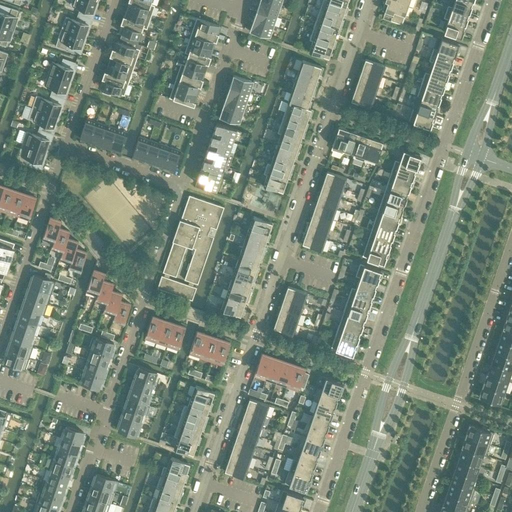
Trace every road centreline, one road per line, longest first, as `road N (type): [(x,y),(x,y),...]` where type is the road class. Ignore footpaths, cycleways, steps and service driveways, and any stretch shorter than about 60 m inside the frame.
road 1 (residential): [(330,110),(195,511)]
road 2 (residential): [(318,511),(444,148)]
road 3 (residential): [(70,511),(181,184)]
road 4 (residential): [(419,511),(511,243)]
road 5 (secondary): [(417,318),(385,386),(350,511)]
road 6 (secondary): [(357,511),(403,392),(417,318)]
road 7 (residential): [(242,0),(181,184)]
road 8 (residential): [(0,324),(65,143)]
road 9 (residential): [(444,148),(495,0)]
road 10 (residential): [(65,143),(112,0)]
road 11 (residential): [(181,184),(65,143)]
road 12 (residential): [(330,110),(444,148)]
